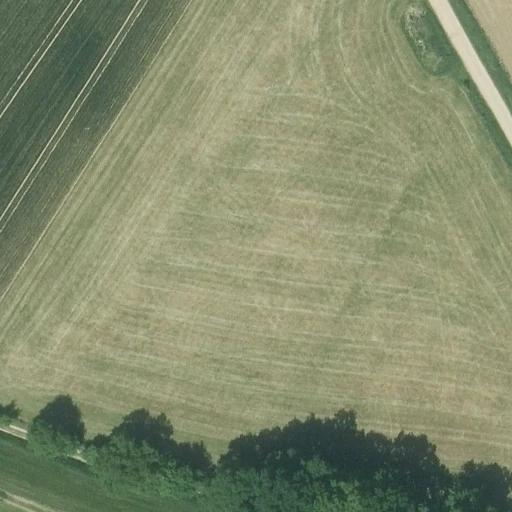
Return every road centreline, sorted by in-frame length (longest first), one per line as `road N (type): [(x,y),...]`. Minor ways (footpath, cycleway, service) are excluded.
road 1 (track): [(308,511),(196,488),(0,422)]
road 2 (track): [(511,131),(440,0)]
